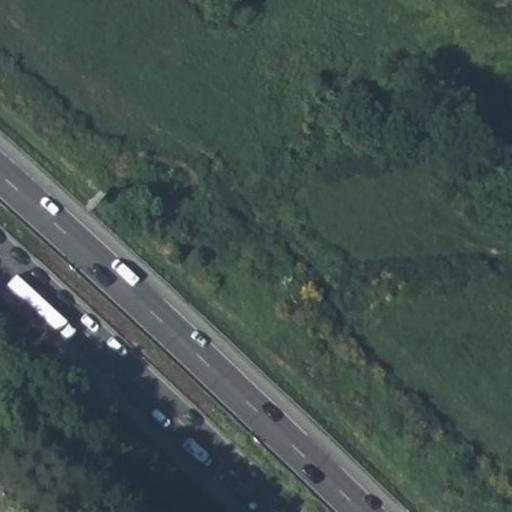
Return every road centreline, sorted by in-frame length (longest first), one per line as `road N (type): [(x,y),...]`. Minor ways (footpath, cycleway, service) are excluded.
road 1 (trunk): [(361,511),(0,175)]
road 2 (trunk): [(0,255),(275,511)]
